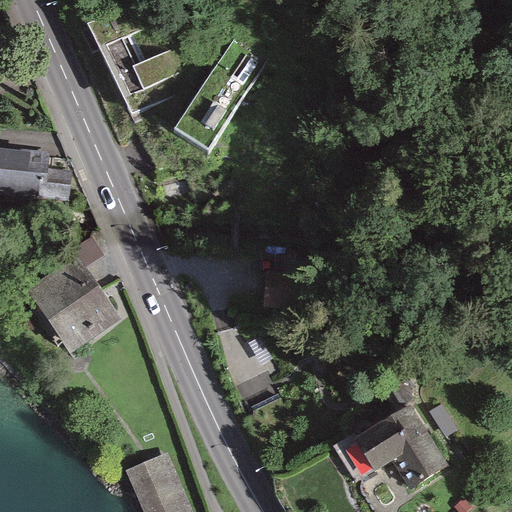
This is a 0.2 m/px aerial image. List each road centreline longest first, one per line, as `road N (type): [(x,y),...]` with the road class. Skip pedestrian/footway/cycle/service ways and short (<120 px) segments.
road 1 (primary): [(32,0),(212,420),(265,511)]
road 2 (track): [(511,188),(469,290),(212,420)]
road 3 (track): [(460,0),(469,36),(505,74),(511,110)]
